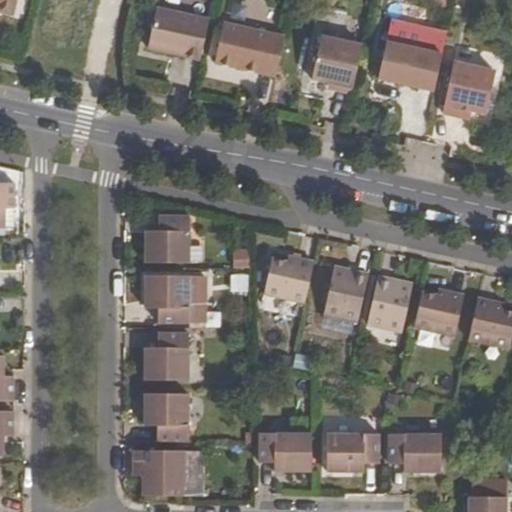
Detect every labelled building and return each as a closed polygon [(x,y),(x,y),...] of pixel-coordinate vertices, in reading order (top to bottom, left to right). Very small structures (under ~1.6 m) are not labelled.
[(0,0),(0,12),(12,15),(15,0),(0,0)] [(147,48),(200,60),(208,20),(156,8),(147,48)] [(275,77),(284,37),(223,24),(214,63),(275,77)] [(361,46),(321,37),(311,80),(336,86),(335,91),(351,94),(361,46)] [(377,79),(433,92),(441,55),(386,42),(377,79)] [(442,113),(458,117),(460,106),(468,108),(486,112),(495,70),(453,60),(442,113)] [(458,117),(466,119),(468,108),(460,106),(458,117)] [(4,227),(4,209),(13,209),(14,209),(14,184),(0,183),(0,228),(4,229),(4,227)] [(13,227),(13,209),(4,209),(4,227),(13,227)] [(145,232),(145,264),(189,264),(189,217),(158,217),(158,232),(145,232)] [(271,260),(263,295),(304,304),(313,263),(288,257),(287,263),(271,260)] [(323,316),(357,324),(368,275),(334,267),(323,316)] [(230,274),(227,320),(243,321),(245,275),(230,274)] [(145,277),(145,309),(157,309),(157,324),(188,324),(189,277),(145,277)] [(367,326),(401,333),(412,284),(378,277),(367,326)] [(421,293),(413,328),(454,337),(463,296),(438,290),(436,296),(421,293)] [(473,316),(468,340),(509,349),(511,333),(511,312),(501,310),(503,304),(477,299),(474,314),(473,316)] [(157,334),(157,349),(144,349),(144,380),(188,381),(188,334),(157,334)] [(0,401),(13,402),(13,377),(3,377),(3,357),(0,356),(0,401)] [(144,394),(144,426),(157,426),(157,441),(188,442),(188,394),(144,394)] [(0,457),(3,457),(3,437),(13,437),(13,412),(0,411),(0,457)] [(259,464),(274,464),(274,473),(311,472),(311,435),(259,434),(259,464)] [(326,472),(363,473),(363,464),(378,464),(379,435),(327,435),(326,472)] [(388,464),(403,464),(403,473),(440,474),(440,435),(388,435),(388,464)] [(132,451),(133,476),(142,476),(142,496),(183,497),(183,452),(132,451)] [(505,511),(506,478),(479,478),(479,480),(471,480),(471,495),(468,495),(467,511),(505,511)]
